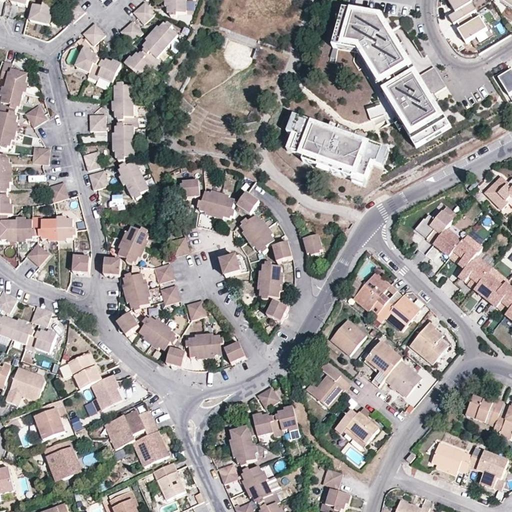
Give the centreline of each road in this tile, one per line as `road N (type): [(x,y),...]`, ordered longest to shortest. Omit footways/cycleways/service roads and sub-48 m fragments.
road 1 (residential): [(81,305),(95,291),(99,250),(45,54)]
road 2 (residential): [(476,362),(465,330),(368,224)]
road 3 (residential): [(511,145),(368,224)]
road 4 (residential): [(191,408),(81,305)]
road 5 (residential): [(257,191),(293,234),(311,319)]
road 6 (residential): [(511,47),(473,68),(455,64),(429,24),(428,1)]
